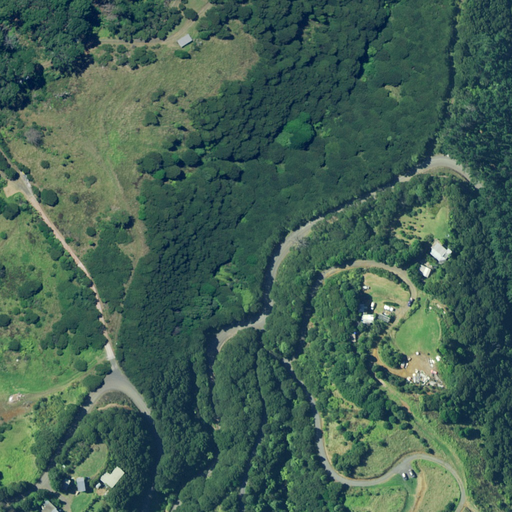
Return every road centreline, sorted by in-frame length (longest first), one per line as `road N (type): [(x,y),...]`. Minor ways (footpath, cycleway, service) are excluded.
road 1 (unclassified): [(167,511),(211,454),(210,343),(260,317),(273,256),(304,226),(425,163),(455,166),(486,215),(511,320)]
road 2 (unclassified): [(0,502),(39,482),(93,394),(115,383),(134,399),(153,440),(137,511)]
